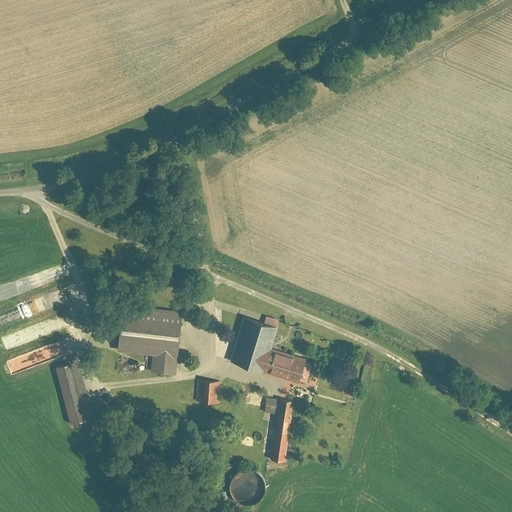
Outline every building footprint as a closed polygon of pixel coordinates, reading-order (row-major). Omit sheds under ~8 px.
[(154,355),(153,371),(179,373),(184,314),(127,308),(123,352),(154,355)] [(313,354),(279,343),(283,328),(247,317),(232,362),(303,385),(313,354)] [(81,362),(55,370),(70,425),(96,418),(81,362)] [(197,382),(197,405),(220,405),(220,382),(197,382)] [(348,383),(343,393),(353,398),(358,388),(348,383)] [(275,400),(271,462),(291,463),(295,401),(275,400)]
